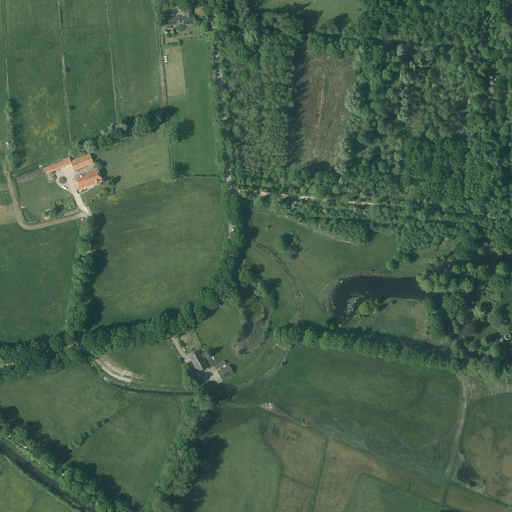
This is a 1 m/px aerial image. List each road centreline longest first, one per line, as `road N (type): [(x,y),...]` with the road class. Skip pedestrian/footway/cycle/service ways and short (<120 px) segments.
road 1 (tertiary): [(0,363),(166,328),(211,295),(226,269),(229,191),(208,0)]
road 2 (track): [(229,191),(511,220)]
